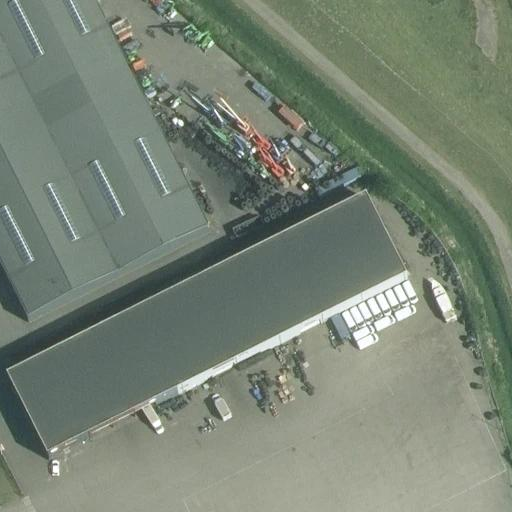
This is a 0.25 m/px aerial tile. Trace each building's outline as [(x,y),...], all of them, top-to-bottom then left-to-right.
[(0,0),(0,266),(28,323),(46,314),(208,233),(91,0),(0,0)] [(361,151),(316,178),(326,195),(371,169),(361,151)] [(48,461),(248,360),(405,280),(365,200),(207,279),(7,379),(48,461)] [(369,347),(414,327),(410,317),(365,338),(369,347)] [(476,339),(430,360),(440,382),(487,361),(476,339)] [(306,382),(355,359),(351,350),(301,372),(306,382)] [(289,375),(315,361),(310,351),(283,364),(289,375)] [(293,402),(325,391),(322,382),(290,393),(293,402)] [(421,385),(374,398),(378,410),(424,397),(421,385)] [(316,421),(366,398),(361,388),(312,411),(316,421)] [(462,447),(463,460),(507,457),(506,440),(490,442),(488,420),(498,419),(496,399),(483,400),(483,393),(466,395),(466,399),(454,400),(454,410),(448,411),(451,437),(437,438),(438,449),(462,447)] [(320,482),(349,473),(347,465),(317,474),(320,482)] [(375,490),(417,477),(414,466),(372,479),(375,490)] [(438,480),(393,496),(398,511),(423,511),(447,504),(438,480)]
